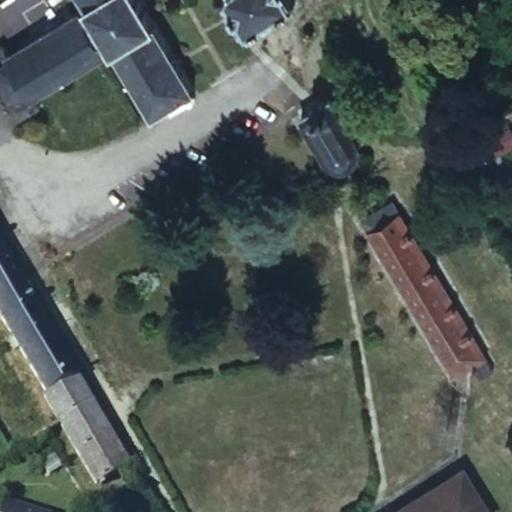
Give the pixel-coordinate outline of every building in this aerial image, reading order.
[(132,0),(78,0),(84,10),(93,25),(110,54),(147,120),(189,96),(143,16),(136,5),(132,0)] [(216,0),(217,1),(219,2),(221,3),(245,42),(296,13),(287,0),(216,0)] [(101,59),(110,54),(93,25),(84,10),(75,15),(101,59)] [(101,59),(75,15),(5,55),(2,56),(4,59),(25,96),(29,102),(101,59)] [(35,111),(29,102),(25,96),(18,101),(8,99),(0,84),(0,61),(0,62),(4,59),(2,56),(5,55),(0,46),(0,100),(13,123),(35,111)] [(18,101),(25,96),(4,59),(0,62),(0,61),(0,84),(8,99),(18,101)] [(362,147),(335,101),(304,121),(334,169),(338,172),(341,173),(345,174),(348,173),(353,172),(357,170),(361,168),(363,164),(364,160),(365,156),(364,153),(362,147)] [(511,129),(508,123),(484,140),(495,156),(511,143),(511,129)] [(407,218),(399,205),(368,224),(376,237),(407,218)] [(472,323),(407,218),(376,237),(379,241),(385,252),(395,267),(430,325),(441,344),(472,323)] [(384,273),(395,267),(385,252),(379,241),(368,250),(384,273)] [(70,440),(101,490),(131,472),(104,427),(59,350),(33,306),(0,250),(0,321),(19,353),(48,401),(74,385),(89,410),(60,426),(61,428),(63,428),(70,440)] [(483,340),(472,323),(441,344),(459,373),(491,353),(483,340)] [(45,403),(60,426),(89,410),(74,385),(48,401),(45,403)] [(487,511),(462,471),(396,511),(487,511)]
